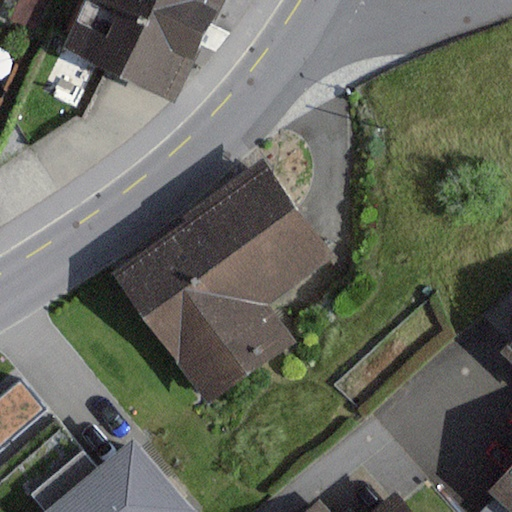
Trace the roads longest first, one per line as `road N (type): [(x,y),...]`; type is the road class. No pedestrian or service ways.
road 1 (tertiary): [(0,296),(217,146),(327,0)]
road 2 (residential): [(496,0),(419,18),(327,0)]
